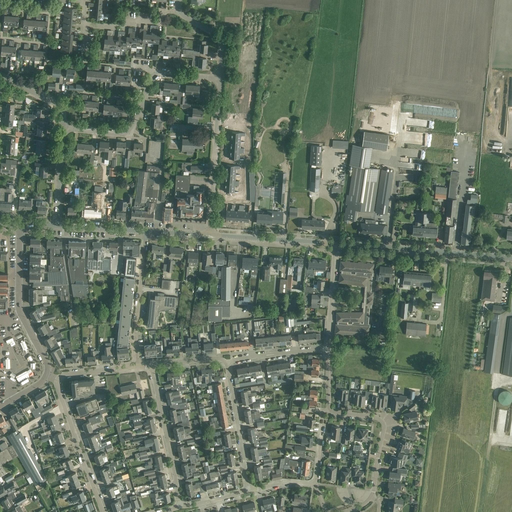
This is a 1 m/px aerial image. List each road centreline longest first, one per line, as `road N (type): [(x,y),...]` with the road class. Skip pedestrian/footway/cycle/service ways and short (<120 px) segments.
road 1 (residential): [(454,500),(433,498),(463,254)]
road 2 (residential): [(62,127),(127,132),(154,74),(220,78)]
road 3 (residential): [(370,497),(383,423),(329,409),(324,349)]
road 4 (unclassified): [(209,236),(220,78)]
road 5 (residential): [(179,504),(151,368)]
road 6 (residential): [(102,511),(56,380)]
road 7 (residential): [(136,364),(145,232)]
road 8 (tertiary): [(463,254),(336,244)]
road 9 (tertiary): [(336,244),(209,236)]
road 10 (residential): [(247,488),(227,364)]
